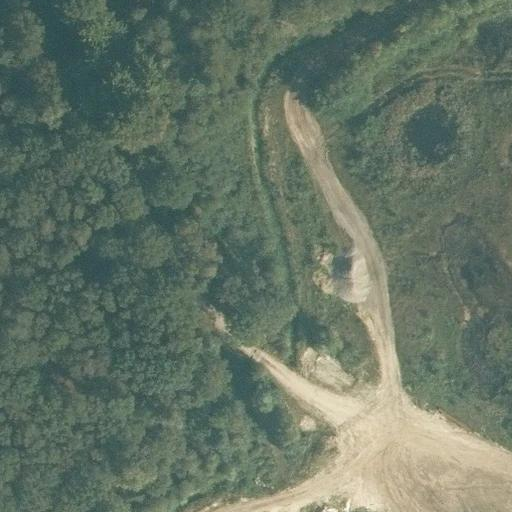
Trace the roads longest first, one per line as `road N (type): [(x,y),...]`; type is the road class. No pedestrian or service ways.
road 1 (track): [(511,480),(288,381),(244,347),(144,219),(10,0)]
road 2 (track): [(419,0),(319,62),(302,102),(372,266),(390,379),(384,423),(354,485),(323,508),(258,511)]
